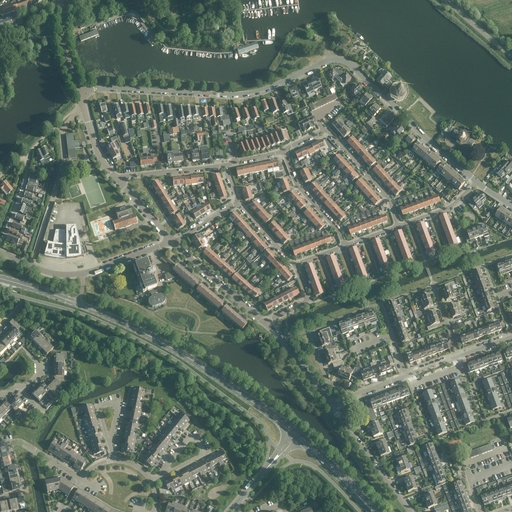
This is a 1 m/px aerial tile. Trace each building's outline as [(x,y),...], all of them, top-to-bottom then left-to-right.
[(25,0),(15,4),(17,10),(32,5),(30,0),(25,0)] [(0,14),(1,16),(17,10),(15,4),(10,6),(7,2),(0,6),(0,14)] [(12,26),(9,18),(0,20),(0,24),(2,29),(12,26)] [(96,30),(79,37),(81,41),(98,34),(96,30)] [(237,49),(239,55),(259,48),(257,42),(237,49)] [(334,84),(337,81),(340,79),(337,76),(340,73),(337,69),(334,71),(332,70),(327,75),(334,84)] [(342,72),(340,73),(337,76),(340,79),(337,81),(342,87),(351,79),(346,73),(344,75),(342,72)] [(392,84),(388,80),(390,77),(384,72),(375,82),(382,87),(384,85),(388,89),(392,84)] [(313,80),(310,81),(315,91),(321,88),(318,82),(321,80),(318,75),(312,78),(313,80)] [(307,95),(315,91),(310,81),(307,83),(306,81),(299,84),(301,89),(304,88),(307,95)] [(362,90),(357,85),(350,91),(355,96),(362,90)] [(289,99),(291,103),(294,102),(293,101),(299,98),(294,87),(288,89),(292,97),(289,99)] [(393,97),(397,99),(402,98),(404,94),(403,89),(399,87),(394,88),(392,92),(393,97)] [(372,98),(366,93),(359,103),(361,105),(362,104),(364,106),(372,98)] [(280,110),(279,106),(277,107),(274,100),(268,102),(273,113),(280,110)] [(268,110),(265,101),(260,102),(263,109),(265,108),(266,110),(268,110)] [(293,113),(289,104),(286,105),(285,102),(279,104),(283,113),(286,112),(287,115),(288,115),(293,113)] [(107,112),(105,108),(104,104),(99,106),(102,113),(103,113),(104,118),(105,122),(109,121),(106,112),(107,112)] [(151,111),(149,111),(148,104),(143,105),(146,117),(152,116),(151,111)] [(380,109),(375,104),(367,113),(370,116),(371,114),(373,116),(380,109)] [(117,119),(122,117),(118,105),(113,106),(117,119)] [(210,121),(209,116),(208,116),(206,108),(201,109),(203,117),(205,116),(206,120),(207,120),(208,121),(210,121)] [(259,117),(255,108),(250,110),(254,119),(259,117)] [(217,126),(214,109),(209,109),(210,116),(209,116),(210,121),(210,120),(211,120),(210,117),(212,117),(212,119),(212,120),(213,127),(215,127),(216,131),(217,131),(217,126)] [(223,126),(230,125),(229,116),(225,116),(224,115),(222,115),(221,109),(216,110),(217,117),(220,117),(221,121),(223,121),(223,126)] [(241,122),(236,109),(231,111),(236,124),(241,122)] [(247,124),(246,120),(249,118),(246,109),(241,111),(244,118),(242,119),(244,125),(247,124)] [(386,113),(380,120),(387,127),(393,119),(386,113)] [(313,123),(316,122),(313,116),(305,120),(310,129),(313,128),(312,127),(315,126),(313,123)] [(310,129),(305,120),(297,123),(300,129),(303,128),(304,131),(306,130),(307,130),(310,129)] [(340,133),(346,127),(339,120),(333,125),(335,128),(340,133)] [(119,124),(122,136),(127,135),(124,123),(119,124)] [(403,131),(397,125),(390,132),(394,135),(396,133),(399,136),(403,131)] [(346,127),(340,133),(344,138),(350,132),(346,127)] [(463,132),(460,134),(455,131),(452,136),(458,140),(459,141),(462,143),(463,143),(471,147),(474,142),(467,138),(471,132),(465,129),(463,132)] [(277,133),(281,143),(289,139),(286,130),(277,133)] [(277,133),(272,135),(276,144),(281,143),(277,133)] [(81,148),(81,141),(74,142),(73,134),(66,135),(68,159),(75,158),(74,149),(81,148)] [(271,146),(276,144),(272,135),(267,137),(271,146)] [(415,140),(410,136),(405,141),(410,145),(415,140)] [(271,146),(267,137),(263,139),(266,148),(271,146)] [(351,146),(357,141),(353,137),(347,142),(351,146)] [(261,148),(258,140),(258,139),(253,141),(256,150),(261,148)] [(322,140),(317,143),(320,149),(326,146),(322,140)] [(246,152),(251,151),(248,143),(247,141),(242,143),(246,152)] [(253,141),(248,143),(251,151),(251,152),(256,150),(253,141)] [(351,146),(355,151),(360,146),(357,141),(351,146)] [(241,154),(246,152),(242,143),(238,145),(241,154)] [(312,146),(315,152),(320,149),(317,143),(312,145),(312,146)] [(411,151),(415,154),(422,146),(418,143),(411,151)] [(109,153),(116,150),(113,144),(106,147),(109,153)] [(207,146),(198,148),(200,159),(202,159),(202,160),(209,159),(207,146)] [(307,148),(309,154),(310,155),(315,152),(312,146),(307,148)] [(355,151),(359,155),(364,150),(360,146),(355,151)] [(415,154),(416,155),(418,158),(425,149),(422,146),(415,154)] [(50,157),(45,147),(41,149),(45,159),(50,157)] [(116,150),(109,153),(112,159),(119,156),(118,152),(120,151),(119,148),(116,150)] [(306,148),(301,150),(304,157),(309,154),(307,148),(306,148)] [(418,158),(422,161),(429,152),(425,149),(418,158)] [(43,163),(44,160),(40,150),(35,152),(39,161),(40,161),(41,162),(43,163)] [(172,151),(174,162),(174,163),(180,162),(180,161),(183,160),(182,154),(180,155),(179,152),(175,152),(175,150),(172,151)] [(298,159),(304,157),(301,150),(295,153),(298,159)] [(359,155),(362,159),(368,154),(364,150),(359,155)] [(198,151),(191,152),(187,152),(188,159),(192,158),(192,161),(199,160),(198,151)] [(223,159),(222,151),(214,152),(216,160),(223,159)] [(429,152),(422,161),(426,164),(433,156),(429,152)] [(147,158),(146,158),(147,165),(154,165),(153,163),(156,163),(155,154),(146,155),(147,158)] [(362,159),(366,163),(372,158),(368,154),(362,159)] [(334,160),(338,164),(343,159),(339,155),(334,160)] [(426,164),(429,167),(436,159),(433,156),(426,164)] [(375,162),(372,158),(366,163),(370,167),(375,162)] [(338,164),(342,168),(347,163),(343,159),(338,164)] [(436,159),(429,167),(433,170),(440,162),(436,159)] [(501,178),(508,169),(510,171),(511,168),(511,162),(511,163),(510,161),(508,164),(505,161),(495,172),(501,178)] [(342,168),(345,172),(351,168),(347,163),(342,168)] [(439,176),(446,167),(443,164),(436,172),(439,176)] [(373,171),(376,175),(382,170),(378,166),(373,171)] [(439,176),(443,179),(450,171),(446,167),(439,176)] [(345,172),(349,177),(355,172),(351,168),(345,172)] [(303,178),(309,175),(307,169),(300,172),(303,178)] [(376,175),(380,179),(386,174),(382,170),(376,175)] [(443,179),(447,182),(454,174),(450,171),(443,179)] [(355,172),(349,177),(353,181),(358,176),(355,172)] [(212,176),(214,182),(221,180),(219,174),(212,176)] [(380,179),(384,183),(389,179),(386,174),(380,179)] [(447,182),(450,185),(457,177),(454,174),(447,182)] [(309,175),(303,178),(305,183),(312,180),(309,175)] [(452,190),(454,188),(461,180),(457,177),(450,185),(449,187),(452,190)] [(281,187),(288,185),(286,179),(279,182),(281,187)] [(356,184),(360,189),(365,184),(361,179),(356,184)] [(393,183),(389,179),(384,183),(388,188),(393,183)] [(461,180),(454,188),(458,191),(465,183),(461,180)] [(1,186),(0,187),(0,188),(2,190),(3,189),(8,194),(13,190),(6,181),(0,185),(1,186)] [(151,185),(155,190),(160,186),(157,181),(151,185)] [(310,187),(314,192),(319,187),(315,182),(310,187)] [(388,188),(391,192),(397,187),(393,183),(388,188)] [(33,185),(31,184),(30,186),(27,185),(26,190),(39,194),(40,192),(33,190),(34,187),(33,187),(33,185)] [(360,189),(364,193),(369,188),(365,184),(360,189)] [(288,185),(281,187),(283,193),(290,190),(288,185)] [(164,191),(160,186),(155,190),(158,195),(164,191)] [(314,192),(317,196),(323,191),(319,187),(314,192)] [(397,187),(391,192),(395,196),(401,191),(397,187)] [(367,197),(373,192),(369,188),(364,193),(367,197)] [(158,195),(161,200),(167,196),(164,191),(158,195)] [(227,197),(225,191),(218,193),(220,199),(227,197)] [(317,196),(321,200),(327,195),(323,191),(317,196)] [(32,200),(36,201),(37,199),(32,197),(33,194),(25,192),(24,196),(33,199),(32,200)] [(288,197),(292,201),(298,196),(294,192),(288,197)] [(367,197),(371,201),(377,196),(373,192),(367,197)] [(480,193),(476,197),(481,203),(485,199),(483,197),(485,196),(482,193),(481,194),(480,193)] [(321,200),(325,204),(330,199),(327,195),(321,200)] [(167,196),(161,200),(164,205),(170,201),(167,196)] [(292,201),(296,205),(301,201),(298,196),(292,201)] [(377,196),(371,201),(375,205),(380,201),(377,196)] [(477,206),(481,203),(476,197),(472,200),(473,201),(471,202),(474,205),(475,204),(477,206)] [(21,203),(33,208),(34,206),(31,205),(32,202),(23,198),(21,203)] [(325,204),(329,208),(334,204),(330,199),(325,204)] [(164,205),(167,210),(173,206),(170,201),(164,205)] [(305,205),(301,201),(296,205),(300,210),(305,205)] [(250,207),(254,211),(259,206),(255,202),(250,207)] [(207,203),(202,207),(206,213),(211,209),(207,203)] [(20,204),(18,212),(25,214),(27,209),(31,211),(31,208),(20,204)] [(329,208),(333,213),(338,208),(334,204),(329,208)] [(173,206),(167,210),(171,215),(177,211),(173,206)] [(259,206),(254,211),(258,215),(263,210),(259,206)] [(119,209),(119,210),(115,211),(118,220),(133,215),(132,211),(131,211),(129,207),(124,208),(119,209)] [(197,210),(201,216),(206,213),(202,207),(197,210)] [(342,212),(338,208),(333,213),(336,217),(342,212)] [(303,214),(307,218),(313,213),(309,209),(303,214)] [(494,218),(498,220),(504,211),(500,209),(494,218)] [(201,216),(197,210),(192,213),(195,219),(201,216)] [(263,210),(258,215),(261,219),(267,215),(263,210)] [(502,223),(508,214),(504,211),(498,220),(502,223)] [(229,217),(234,222),(239,217),(235,212),(229,217)] [(346,216),(342,212),(336,217),(340,221),(346,216)] [(313,213),(307,218),(311,222),(317,217),(313,213)] [(118,220),(115,221),(112,222),(115,230),(137,223),(134,214),(133,215),(118,220)] [(502,223),(506,226),(511,216),(508,214),(502,223)] [(173,219),(176,224),(182,220),(179,215),(173,219)] [(267,215),(261,219),(265,224),(271,219),(267,215)] [(436,218),(437,220),(440,219),(441,223),(448,221),(446,215),(439,217),(436,218)] [(239,217),(234,222),(238,226),(243,221),(239,217)] [(311,222),(315,227),(320,222),(317,217),(311,222)] [(182,220),(176,224),(179,229),(185,225),(182,220)] [(238,226),(242,230),(247,226),(243,221),(238,226)] [(442,225),(443,229),(451,227),(448,221),(441,223),(438,224),(439,226),(442,225)] [(272,231),(277,226),(279,224),(278,223),(276,225),(273,222),(268,227),(272,231)] [(320,222),(315,227),(319,231),(324,226),(320,222)] [(25,231),(24,229),(22,228),(22,226),(13,223),(12,227),(21,230),(20,232),(24,234),(25,231)] [(417,227),(419,231),(419,232),(426,229),(424,223),(417,226),(416,225),(414,226),(414,228),(417,227)] [(489,235),(485,225),(480,227),(484,237),(489,235)] [(247,226),(242,230),(246,235),(251,230),(247,226)] [(277,226),(272,231),(275,235),(281,231),(277,226)] [(65,230),(55,230),(52,244),(47,242),(44,254),(50,256),(55,257),(60,257),(66,257),(66,259),(71,259),(76,258),(82,257),(81,255),(88,254),(84,242),(78,244),(78,239),(76,230),(75,227),(66,227),(65,230)] [(453,232),(451,227),(443,229),(440,230),(441,232),(444,231),(445,234),(446,235),(453,232)] [(484,237),(480,227),(476,228),(479,239),(484,237)] [(17,236),(16,237),(22,239),(23,235),(18,233),(18,232),(11,228),(9,233),(17,236)] [(479,239),(476,228),(471,230),(475,240),(479,239)] [(428,235),(426,230),(426,229),(419,232),(419,231),(416,232),(416,234),(419,233),(421,237),(421,238),(428,235)] [(246,235),(250,239),(255,235),(251,230),(246,235)] [(475,240),(471,230),(466,232),(470,242),(475,240)] [(275,235),(279,240),(285,235),(281,231),(275,235)] [(391,234),(392,236),(395,235),(397,239),(397,240),(404,237),(402,231),(395,234),(394,233),(391,234)] [(442,235),(443,237),(446,236),(448,240),(448,241),(455,238),(453,232),(446,235),(445,234),(442,235)] [(8,235),(7,239),(6,240),(17,244),(18,241),(22,243),(23,240),(8,235)] [(192,239),(195,244),(201,240),(198,235),(192,239)] [(255,235),(250,239),(253,244),(259,239),(255,235)] [(285,235),(279,240),(283,244),(289,239),(285,235)] [(421,239),(423,243),(430,241),(428,235),(421,238),(421,237),(418,238),(418,240),(421,239)] [(394,240),(394,242),(397,241),(399,245),(399,246),(406,243),(404,237),(397,240),(397,239),(394,240)] [(448,241),(448,240),(445,241),(445,243),(448,242),(450,247),(457,244),(455,238),(448,241)] [(253,244),(257,248),(263,243),(259,239),(253,244)] [(201,240),(195,244),(198,249),(204,245),(201,240)] [(372,243),(374,247),(374,248),(381,246),(379,240),(372,242),(369,243),(369,245),(372,243)] [(424,245),(425,248),(425,249),(432,247),(430,241),(423,243),(420,244),(421,246),(424,245)] [(263,243),(257,248),(262,253),(267,248),(263,243)] [(399,247),(401,251),(401,252),(408,249),(406,243),(399,246),(399,245),(396,246),(396,248),(399,247)] [(383,252),(383,251),(381,246),(374,248),(374,247),(371,248),(372,250),(375,249),(376,253),(376,254),(383,252)] [(425,248),(422,250),(423,251),(426,250),(427,255),(435,253),(432,247),(425,249),(425,248)] [(202,254),(207,258),(212,252),(207,248),(202,254)] [(346,251),(347,253),(350,252),(351,256),(352,256),(359,254),(357,248),(350,250),(349,250),(346,251)] [(410,255),(408,249),(401,252),(401,251),(398,252),(399,254),(402,252),(403,256),(403,258),(410,255)] [(268,250),(263,254),(267,259),(272,254),(268,250)] [(207,258),(212,262),(216,256),(212,252),(207,258)] [(373,254),(374,256),(377,255),(378,259),(379,260),(386,257),(383,252),(376,254),(376,253),(373,254)] [(276,259),(272,254),(267,259),(271,263),(276,259)] [(348,257),(349,259),(352,258),(354,261),(354,262),(361,260),(359,254),(352,256),(351,256),(348,257)] [(403,258),(403,256),(400,257),(401,259),(404,258),(406,263),(413,261),(410,255),(403,258)] [(212,262),(216,265),(221,260),(216,256),(212,262)] [(324,259),(325,261),(328,260),(329,264),(329,265),(336,262),(334,256),(327,259),(327,258),(324,259)] [(379,260),(378,259),(375,260),(376,262),(379,261),(380,265),(381,266),(388,263),(386,257),(379,260)] [(271,263),(275,268),(280,263),(276,259),(271,263)] [(170,260),(166,264),(170,267),(170,266),(173,268),(176,264),(170,260)] [(216,265),(220,269),(225,264),(221,260),(216,265)] [(350,262),(351,264),(354,263),(356,267),(356,268),(363,265),(361,260),(354,262),(354,261),(350,262)] [(147,291),(153,289),(156,287),(153,279),(151,280),(150,277),(154,276),(154,270),(149,272),(148,270),(150,269),(149,266),(147,261),(132,266),(133,266),(135,266),(137,270),(134,271),(141,288),(143,287),(145,291),(142,292),(142,293),(147,291)] [(331,271),(338,268),(336,262),(329,265),(329,264),(326,265),(327,267),(330,266),(331,270),(331,271)] [(511,271),(508,262),(502,264),(506,273),(511,271)] [(284,268),(280,263),(275,268),(279,272),(284,268)] [(381,266),(380,265),(377,266),(378,268),(381,267),(383,272),(390,269),(388,263),(381,266)] [(220,269),(225,273),(230,268),(225,264),(220,269)] [(305,268),(306,272),(307,273),(314,270),(312,264),(305,267),(304,266),(301,267),(302,269),(305,268)] [(500,275),(506,273),(502,264),(497,266),(500,275)] [(353,268),(353,270),(356,269),(358,273),(358,274),(365,271),(363,265),(356,268),(356,267),(353,268)] [(177,266),(174,269),(173,271),(178,275),(183,280),(187,274),(177,266)] [(234,272),(230,268),(225,273),(230,277),(234,272)] [(284,268),(279,272),(283,277),(288,272),(284,268)] [(334,276),(341,274),(338,268),(331,271),(331,270),(328,271),(329,273),(332,272),(333,275),(334,276)] [(304,273),(304,275),(307,274),(309,278),(309,279),(316,276),(314,270),(307,273),(306,272),(304,273)] [(472,273),(474,278),(482,276),(480,270),(472,273)] [(177,277),(178,275),(173,271),(164,275),(166,281),(177,277)] [(355,274),(355,276),(359,275),(360,280),(368,277),(365,271),(358,274),(358,273),(355,274)] [(292,277),(288,272),(283,277),(287,281),(292,277)] [(193,288),(194,287),(197,284),(198,283),(187,274),(183,280),(193,288)] [(231,279),(236,283),(240,278),(236,274),(231,279)] [(330,277),(331,278),(334,277),(335,281),(336,282),(343,280),(341,274),(334,276),(333,275),(330,277)] [(306,279),(306,281),(309,280),(311,284),(311,285),(318,282),(316,276),(309,279),(309,278),(306,279)] [(474,278),(476,284),(484,281),(482,276),(474,278)] [(240,287),(245,282),(240,278),(236,283),(240,287)] [(332,282),(333,284),(336,283),(338,288),(345,286),(343,280),(336,282),(335,281),(332,282)] [(476,284),(478,290),(486,287),(484,281),(476,284)] [(240,287),(245,291),(249,285),(245,282),(240,287)] [(308,285),(308,287),(311,286),(313,290),(313,291),(320,288),(318,282),(311,285),(311,284),(308,285)] [(444,295),(454,292),(452,286),(454,285),(453,282),(446,284),(447,287),(442,289),(444,295)] [(200,287),(197,284),(194,287),(197,290),(196,291),(207,301),(212,295),(201,286),(200,287)] [(249,295),(250,294),(254,289),(249,285),(245,291),(249,295)] [(478,290),(480,295),(488,292),(486,287),(478,290)] [(290,291),(293,297),(299,294),(295,288),(290,291)] [(310,291),(311,293),(313,292),(315,297),(322,294),(320,288),(313,291),(313,290),(310,291)] [(154,291),(153,289),(147,291),(149,295),(150,294),(151,298),(149,299),(148,302),(148,304),(149,306),(152,307),(154,307),(162,304),(164,303),(165,301),(164,298),(163,296),(161,295),(158,295),(156,296),(155,294),(154,295),(153,293),(154,292),(154,291)] [(254,289),(250,294),(254,298),(259,293),(254,289)] [(293,297),(290,291),(285,294),(288,300),(293,297)] [(456,297),(454,292),(444,295),(446,301),(456,297)] [(490,298),(488,292),(480,295),(481,298),(479,299),(480,302),(482,301),(490,298)] [(422,293),(416,296),(415,296),(416,299),(419,298),(421,304),(431,300),(429,294),(423,296),(422,293)] [(288,300),(285,294),(280,296),(283,303),(288,300)] [(212,295),(207,301),(218,310),(219,309),(222,306),(223,305),(212,295)] [(283,303),(280,296),(274,299),(278,305),(283,303)] [(482,301),(484,307),(492,304),(490,298),(482,301)] [(269,302),(272,308),(278,305),(274,299),(269,302)] [(390,309),(397,307),(401,305),(398,300),(388,304),(390,309)] [(431,300),(421,304),(424,309),(433,306),(431,300)] [(269,302),(263,305),(267,311),(272,308),(269,302)] [(451,313),(460,309),(458,303),(448,307),(451,313)] [(492,304),(484,307),(487,312),(494,310),(492,304)] [(222,306),(219,309),(222,311),(221,313),(231,321),(236,316),(226,307),(225,308),(222,306)] [(390,309),(392,315),(399,312),(397,307),(390,309)] [(460,309),(451,313),(453,318),(458,316),(459,319),(466,317),(465,314),(462,315),(460,309)] [(372,311),(367,314),(370,324),(376,322),(376,321),(377,321),(377,322),(378,322),(375,314),(374,314),(375,314),(373,314),(372,311)] [(399,312),(392,315),(394,321),(402,318),(399,312)] [(428,321),(437,318),(435,312),(426,315),(428,321)] [(367,314),(361,316),(365,326),(370,324),(367,314)] [(246,325),(236,316),(231,321),(241,330),(246,325)] [(355,318),(358,326),(359,328),(365,326),(361,316),(355,318)] [(355,318),(350,320),(353,328),(358,326),(355,318)] [(394,321),(396,326),(404,323),(402,318),(394,321)] [(437,318),(428,321),(430,327),(427,328),(428,331),(435,328),(434,325),(439,323),(437,318)] [(350,320),(344,322),(347,330),(348,332),(354,330),(353,328),(350,320)] [(20,328),(22,326),(20,324),(18,326),(13,321),(9,324),(12,328),(13,327),(16,331),(20,328)] [(493,324),(496,332),(502,330),(501,328),(504,327),(502,321),(493,324)] [(338,324),(341,332),(347,330),(344,322),(338,324)] [(396,326),(398,332),(406,329),(404,323),(396,326)] [(496,332),(493,324),(488,326),(490,334),(496,332)] [(490,334),(488,326),(482,328),(485,336),(490,334)] [(9,331),(16,338),(20,334),(16,331),(13,327),(12,328),(9,331)] [(320,341),(329,338),(332,337),(330,331),(331,331),(329,328),(322,331),(320,332),(321,335),(318,336),(320,341)] [(473,340),(479,338),(476,330),(474,331),(473,328),(469,330),(471,333),(473,340)] [(482,328),(476,330),(479,338),(485,336),(482,328)] [(398,332),(400,338),(408,335),(406,329),(398,332)] [(6,334),(13,341),(16,338),(9,331),(6,334)] [(37,331),(29,338),(33,341),(36,338),(38,340),(42,336),(37,331)] [(1,336),(3,338),(10,345),(13,341),(6,334),(5,335),(3,333),(3,334),(1,336)] [(471,333),(465,335),(468,342),(473,340),(471,333)] [(468,342),(465,335),(460,336),(459,334),(455,335),(456,338),(458,344),(462,343),(462,345),(468,342)] [(410,340),(408,335),(400,338),(402,343),(410,340)] [(33,341),(38,346),(45,339),(42,336),(38,340),(36,338),(33,341)] [(0,340),(0,341),(6,348),(10,345),(3,338),(0,340)] [(329,348),(336,345),(335,343),(331,344),(329,338),(320,341),(322,347),(328,345),(329,348)] [(45,339),(38,346),(42,350),(45,346),(47,348),(50,344),(45,339)] [(441,343),(444,351),(449,349),(449,348),(452,346),(450,340),(441,343)] [(435,346),(438,353),(444,351),(441,343),(435,346)] [(54,348),(50,344),(47,348),(45,346),(42,350),(47,355),(54,348)] [(336,345),(329,348),(330,351),(324,353),(326,359),(336,355),(334,350),(337,348),(336,345)] [(423,348),(424,350),(427,358),(432,355),(429,348),(429,346),(423,348)] [(429,348),(432,355),(438,353),(435,346),(429,348)] [(511,357),(511,354),(510,349),(510,348),(505,350),(504,351),(504,350),(503,351),(507,362),(509,361),(509,359),(511,357)] [(418,352),(421,360),(427,358),(424,350),(418,352)] [(415,362),(412,354),(412,352),(403,355),(406,363),(409,362),(410,364),(415,362)] [(418,352),(416,353),(412,354),(415,362),(421,360),(418,352)] [(494,354),(497,363),(502,361),(499,352),(494,354)] [(339,354),(336,355),(326,359),(328,365),(334,362),(336,367),(342,361),(341,360),(339,354)] [(497,363),(494,354),(489,355),(493,366),(498,365),(497,363)] [(493,366),(489,355),(485,357),(488,366),(489,368),(493,366)] [(383,363),(386,372),(392,370),(390,364),(393,363),(391,356),(387,357),(388,361),(383,363)] [(476,361),(479,370),(484,368),(480,359),(476,361)] [(342,361),(336,367),(341,370),(338,375),(343,378),(348,368),(342,366),(344,363),(342,361)] [(373,363),(376,370),(378,369),(381,375),(386,372),(383,363),(377,365),(376,362),(373,363)] [(468,374),(475,371),(471,363),(471,362),(467,364),(467,365),(465,365),(468,374)] [(366,369),(369,379),(375,377),(373,371),(376,370),(373,363),(370,364),(371,367),(366,369)] [(348,368),(343,378),(349,380),(352,375),(356,377),(357,368),(355,368),(353,371),(348,368)] [(357,368),(356,377),(361,375),(363,381),(369,379),(366,369),(360,371),(359,368),(357,368)] [(54,379),(61,386),(64,383),(64,377),(54,377),(54,379)] [(61,386),(54,379),(50,382),(54,386),(52,388),(56,391),(61,386)] [(452,389),(461,385),(459,381),(450,384),(452,389)] [(49,391),(52,395),(56,391),(52,388),(54,386),(50,382),(46,387),(45,387),(49,391)] [(46,395),(49,391),(45,387),(46,387),(42,384),(39,387),(46,395)] [(405,386),(405,387),(402,388),(405,397),(410,395),(407,386),(406,386),(405,386)] [(35,391),(42,398),(46,395),(39,387),(35,391)] [(42,398),(35,391),(32,394),(41,403),(44,400),(42,398)] [(424,399),(433,396),(431,391),(422,394),(424,399)] [(383,394),(387,404),(391,402),(388,393),(383,394)] [(379,396),(382,405),(383,407),(387,405),(387,404),(383,394),(379,396)] [(15,398),(13,400),(17,403),(15,405),(18,409),(24,404),(16,396),(15,395),(14,397),(15,398)] [(374,398),(378,407),(382,405),(379,396),(374,398)] [(370,400),(371,403),(372,406),(373,408),(373,410),(378,409),(378,407),(374,398),(370,399),(370,400)] [(20,411),(18,409),(15,405),(17,403),(13,400),(9,403),(8,402),(7,404),(8,405),(12,409),(11,409),(17,414),(20,411)] [(8,412),(11,409),(12,409),(8,405),(7,404),(5,401),(1,405),(8,412)] [(0,406),(0,410),(5,416),(8,412),(1,405),(0,406)] [(93,410),(84,413),(85,416),(82,417),(83,419),(95,415),(93,410)] [(397,414),(399,419),(408,415),(409,415),(408,413),(408,414),(406,410),(397,414)] [(179,419),(186,425),(189,421),(180,413),(178,415),(181,417),(179,419)] [(409,415),(408,415),(399,419),(401,423),(410,420),(409,415)] [(474,422),(473,417),(464,421),(466,426),(474,422)] [(173,421),(182,429),(186,425),(179,419),(177,421),(174,420),(173,421)] [(402,425),(403,428),(412,424),(411,421),(410,421),(411,421),(410,420),(401,423),(399,424),(400,425),(401,425),(402,425)] [(96,421),(87,423),(88,426),(85,427),(86,429),(98,426),(96,421)] [(182,429),(173,421),(169,426),(177,431),(178,429),(181,431),(182,429)] [(371,431),(381,428),(378,422),(369,425),(371,431)] [(412,424),(403,428),(404,432),(413,429),(412,426),(413,426),(412,424)] [(98,426),(86,429),(88,434),(96,432),(95,429),(98,428),(98,426)] [(169,426),(166,430),(175,437),(177,436),(175,434),(177,431),(169,426)] [(381,428),(371,431),(374,438),(383,434),(381,428)] [(447,433),(445,428),(436,431),(438,436),(447,433)] [(405,438),(406,437),(415,433),(414,430),(414,431),(414,430),(414,429),(413,429),(404,432),(403,433),(405,438)] [(163,434),(170,440),(172,437),(174,439),(175,437),(166,430),(163,434)] [(406,442),(408,441),(417,438),(417,437),(416,437),(415,435),(416,435),(415,433),(406,437),(408,441),(406,442)] [(159,438),(169,446),(170,444),(168,442),(170,440),(163,434),(159,438)] [(91,445),(99,442),(98,439),(101,439),(101,436),(89,440),(91,445)] [(169,446),(159,438),(158,440),(160,442),(158,444),(165,450),(169,446)] [(417,438),(408,441),(406,442),(408,447),(418,443),(419,443),(417,439),(417,438)] [(47,451),(52,454),(57,446),(54,444),(56,442),(54,441),(47,451)] [(378,451),(388,447),(385,441),(376,445),(378,451)] [(60,448),(57,446),(52,454),(57,457),(64,444),(62,443),(60,448)] [(57,457),(61,460),(66,452),(64,450),(67,444),(65,443),(64,444),(57,457)] [(165,450),(158,444),(156,447),(154,445),(152,446),(162,454),(165,450)] [(426,452),(434,449),(435,448),(433,444),(424,447),(424,446),(422,447),(424,452),(426,452)] [(149,451),(156,456),(158,454),(160,456),(162,454),(152,446),(149,451)] [(388,447),(378,451),(381,457),(390,454),(388,447)] [(61,460),(66,462),(72,452),(73,451),(71,449),(69,453),(66,452),(61,460)] [(145,455),(155,463),(156,461),(154,459),(156,456),(149,451),(145,455)] [(216,454),(222,465),(224,464),(222,461),(225,459),(221,451),(216,454)] [(70,461),(72,463),(77,455),(72,452),(66,462),(68,464),(70,461)] [(427,456),(429,461),(438,458),(437,453),(436,453),(427,456)] [(222,465),(216,454),(211,456),(216,465),(218,463),(220,466),(222,465)] [(73,467),(75,468),(82,458),(77,455),(72,463),(75,464),(73,467)] [(155,463),(145,455),(144,457),(146,459),(144,461),(151,467),(155,463)] [(216,465),(211,456),(207,459),(212,470),(214,469),(213,466),(216,465)] [(399,467),(408,463),(405,457),(396,461),(399,467)] [(82,458),(75,468),(80,471),(85,463),(82,462),(84,459),(82,458)] [(212,470),(207,459),(205,460),(206,463),(203,464),(208,472),(212,470)] [(208,472),(203,464),(201,466),(199,463),(197,464),(203,475),(208,472)] [(408,463),(399,467),(401,473),(410,469),(408,463)] [(203,475),(197,464),(192,467),(197,475),(199,473),(201,476),(203,475)] [(7,468),(8,473),(12,472),(13,474),(18,473),(16,466),(12,467),(7,468)] [(197,475),(192,467),(188,469),(193,480),(195,479),(194,476),(197,475)] [(441,467),(433,470),(431,471),(433,476),(443,472),(444,472),(442,467),(441,467)] [(184,474),(188,482),(193,480),(188,469),(185,470),(187,473),(184,474)] [(8,473),(9,480),(19,478),(18,473),(13,474),(12,472),(8,473)] [(443,472),(433,476),(434,480),(445,476),(444,472),(443,472)] [(178,474),(184,485),(188,482),(184,474),(181,476),(180,473),(178,474)] [(184,485),(178,474),(176,475),(177,478),(175,479),(179,487),(184,485)] [(445,476),(434,480),(436,485),(438,485),(447,481),(445,476)] [(406,486),(415,483),(412,477),(403,480),(406,486)] [(9,480),(10,485),(15,484),(16,486),(21,485),(19,478),(9,480)] [(44,481),(48,495),(50,494),(50,492),(56,491),(56,493),(58,492),(60,493),(61,492),(66,495),(65,497),(67,498),(75,486),(72,485),(72,486),(66,483),(67,481),(65,480),(64,481),(60,479),(56,480),(55,478),(54,479),(53,479),(53,480),(47,482),(47,480),(44,481)] [(179,487),(175,479),(172,481),(170,478),(168,479),(174,490),(179,487)] [(174,490),(168,479),(163,482),(168,490),(171,488),(172,491),(174,490)] [(454,490),(463,487),(462,482),(461,482),(461,480),(450,484),(451,486),(453,485),(454,490)] [(415,483),(406,486),(408,492),(417,489),(415,483)] [(11,489),(8,490),(9,493),(12,492),(22,490),(21,485),(16,486),(15,484),(10,485),(11,489)] [(507,497),(504,488),(504,486),(499,488),(500,489),(499,490),(503,498),(503,499),(507,497)] [(499,488),(495,490),(495,491),(498,500),(498,501),(503,499),(503,498),(499,490),(500,489),(499,488)] [(79,505),(81,507),(83,508),(84,506),(89,510),(88,511),(89,511),(118,511),(115,511),(114,511),(111,511),(108,509),(109,508),(105,505),(104,506),(99,503),(99,502),(95,499),(95,500),(89,497),(90,496),(86,493),(85,495),(80,491),(81,490),(79,489),(71,501),(74,502),(75,501),(80,504),(79,505)] [(426,502),(435,499),(433,493),(424,496),(426,502)] [(23,494),(17,495),(15,496),(16,498),(16,500),(17,505),(18,505),(25,504),(23,494)] [(486,495),(481,496),(484,505),(484,506),(489,504),(486,495)] [(435,499),(426,502),(428,509),(437,505),(435,499)] [(165,511),(171,511),(175,503),(172,503),(171,505),(168,504),(165,511)] [(177,511),(180,505),(175,503),(171,511),(177,511)]
